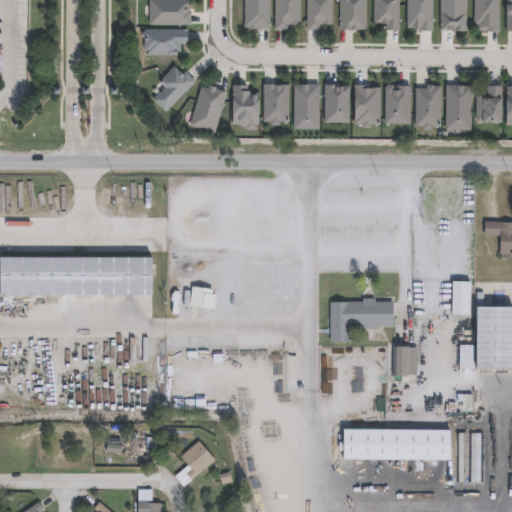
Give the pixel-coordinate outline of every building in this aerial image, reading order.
[(148,0),(148,24),(189,24),(189,10),(187,10),(187,0),(148,0)] [(268,0),(268,30),(254,30),(254,29),(246,29),(246,27),(242,27),(242,0),(268,0)] [(298,0),(298,27),(286,26),(286,31),(273,31),(273,0),(298,0)] [(331,0),(331,24),(320,24),(320,30),(305,30),(305,0),(331,0)] [(352,31),(339,31),(339,0),(365,0),(365,29),(352,31)] [(398,0),(398,30),(385,30),(385,24),(372,23),(372,0),(398,0)] [(433,0),(433,32),(420,32),(420,31),(415,31),(415,29),(408,28),(408,0),(433,0)] [(466,0),(466,33),(454,33),(454,30),(442,30),(442,0),(466,0)] [(497,0),(497,29),(475,29),(475,24),(472,24),(472,0),(497,0)] [(186,30),(186,45),(179,45),(179,52),(176,52),(176,56),(146,55),(146,51),(142,51),(142,40),(141,37),(141,33),(143,33),(143,30),(186,30)] [(173,65),(179,71),(180,69),(183,72),(184,71),(194,80),(164,111),(151,98),(154,94),(149,89),(156,83),(157,84),(159,82),(158,81),(173,65)] [(231,84),(246,84),(246,90),(249,90),(250,92),(257,92),(257,124),(255,124),(255,129),(244,129),(244,126),(241,126),(238,124),(231,124),(231,84)] [(262,84),(287,84),(287,121),(278,121),(278,125),(269,125),(269,121),(261,121),(262,84)] [(293,84),(318,84),(318,129),(292,129),(293,84)] [(324,84),(349,85),(348,122),(323,122),(324,84)] [(353,84),(367,84),(367,88),(378,88),(378,123),(369,123),(369,127),(361,127),(361,124),(353,124),(353,84)] [(445,84),(470,85),(470,129),(444,129),(445,84)] [(384,85),(409,85),(409,123),(384,123),(384,85)] [(440,85),(426,85),(426,89),(414,89),(414,126),(422,126),(422,129),(431,129),(431,125),(440,126),(440,85)] [(500,85),(500,96),(502,96),(502,121),(474,121),(474,94),(483,94),(483,96),(486,96),(486,85),(500,85)] [(224,91),(214,132),(189,125),(201,86),(224,91)] [(511,220),(511,251),(497,251),(496,236),(483,232),(484,218),(511,220)] [(147,290),(0,290),(0,255),(150,255),(147,290)] [(464,311),(448,311),(449,279),(467,280),(464,311)] [(213,286),(211,307),(185,302),(192,283),(213,286)] [(372,296),(371,298),(390,299),(391,322),(345,325),(346,336),(334,340),(327,337),(328,299),(360,300),(361,296),(372,296)] [(509,367),(469,366),(471,306),(508,307),(509,367)] [(411,371),(392,373),(391,343),(414,345),(411,371)] [(348,376),(349,383),(324,382),(323,374),(348,376)] [(445,458),(340,457),(341,428),(447,430),(445,458)] [(164,443),(163,448),(156,445),(144,446),(144,434),(156,435),(156,439),(164,443)] [(212,459),(194,476),(183,465),(179,455),(196,440),(212,459)] [(35,511),(17,511),(33,499),(39,506),(35,511)] [(159,511),(132,511),(132,508),(137,499),(161,502),(159,511)] [(109,511),(92,511),(93,511),(90,507),(95,500),(109,511)]
